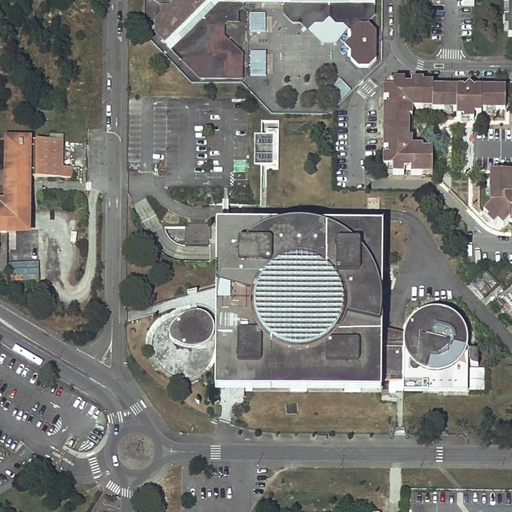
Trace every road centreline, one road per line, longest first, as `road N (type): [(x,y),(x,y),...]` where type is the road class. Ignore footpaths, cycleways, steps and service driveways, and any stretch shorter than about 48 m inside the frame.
road 1 (residential): [(159,453),(511,454)]
road 2 (residential): [(111,329),(114,0)]
road 3 (residential): [(404,52),(357,101),(356,172),(367,182),(433,187),(471,223),(479,243),(511,244)]
